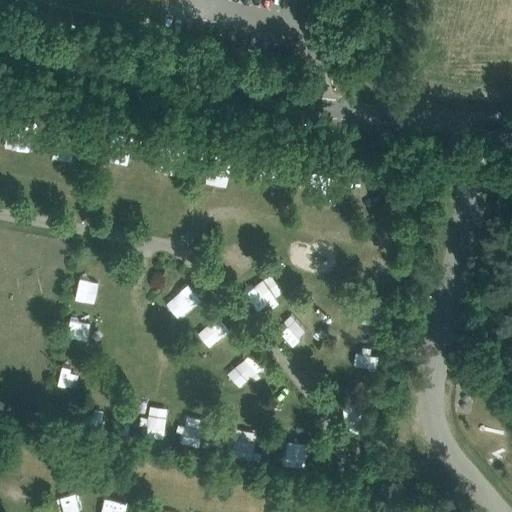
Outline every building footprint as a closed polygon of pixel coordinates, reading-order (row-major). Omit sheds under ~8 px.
[(162,142),(159,170),(177,172),(180,144),(162,142)] [(218,341),(234,328),(222,313),(206,326),(218,341)] [(363,335),(384,336),(385,314),(364,314),(363,335)] [(182,439),(198,441),(201,416),(184,414),(182,439)] [(39,436),(41,425),(25,422),(23,434),(39,436)] [(303,451),(307,431),(293,429),(289,448),(303,451)]
